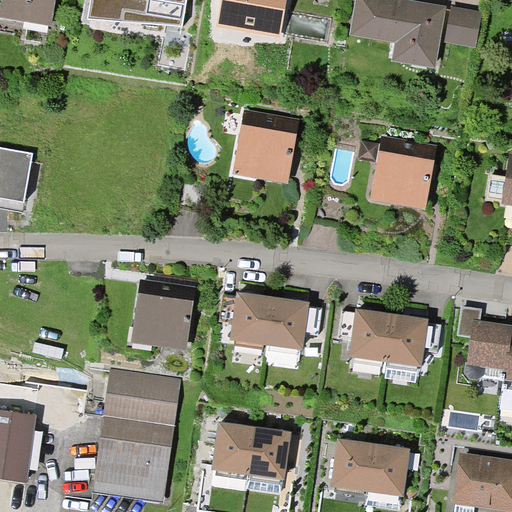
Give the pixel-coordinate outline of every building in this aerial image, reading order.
[(0,0),(0,2),(1,2),(0,9),(0,15),(27,20),(28,13),(50,16),(52,0),(0,0)] [(126,0),(124,14),(196,26),(200,0),(126,0)] [(284,0),(221,0),(217,26),(278,36),(284,0)] [(431,68),(441,11),(377,0),(356,0),(350,35),(389,42),(386,60),(431,68)] [(474,47),(479,18),(450,12),(444,42),(474,47)] [(290,154),(292,155),(295,141),(292,141),(295,126),(243,116),(232,176),(252,180),(253,174),(285,180),(290,154)] [(427,181),(430,181),(432,167),(430,167),(432,152),(381,143),(373,186),(392,190),(390,201),(422,207),(427,181)] [(31,158),(0,151),(0,203),(21,207),(31,158)] [(511,176),(507,175),(503,203),(511,204),(511,176)] [(174,211),(202,216),(207,188),(179,183),(174,211)] [(316,195),(310,223),(338,229),(344,201),(316,195)] [(183,347),(191,293),(139,285),(133,329),(152,332),(151,342),(183,347)] [(265,300),(229,295),(223,340),(259,345),(265,300)] [(301,305),(265,300),(259,345),(295,350),(301,305)] [(383,317),(347,312),(341,356),(377,361),(383,317)] [(419,322),(383,317),(377,361),(413,366),(419,322)] [(499,397),(499,398),(509,332),(474,327),(473,337),(469,339),(468,345),(471,349),(469,362),(464,366),(463,374),(467,380),(475,381),(480,377),(498,380),(498,382),(501,383),(499,397)] [(510,332),(509,332),(499,398),(500,398),(499,410),(511,412),(511,342),(509,342),(510,332)] [(108,372),(101,419),(91,488),(162,498),(173,416),(178,417),(181,397),(176,396),(178,382),(108,372)] [(0,479),(24,483),(33,422),(34,418),(0,412),(0,479)] [(248,430),(212,425),(206,470),(242,475),(248,430)] [(284,435),(248,430),(242,475),(278,479),(284,435)] [(367,446),(331,441),(325,486),(361,491),(367,446)] [(403,451),(367,446),(361,491),(397,496),(403,451)] [(471,511),(473,504),(507,509),(511,475),(511,466),(461,459),(453,511),(471,511)]
